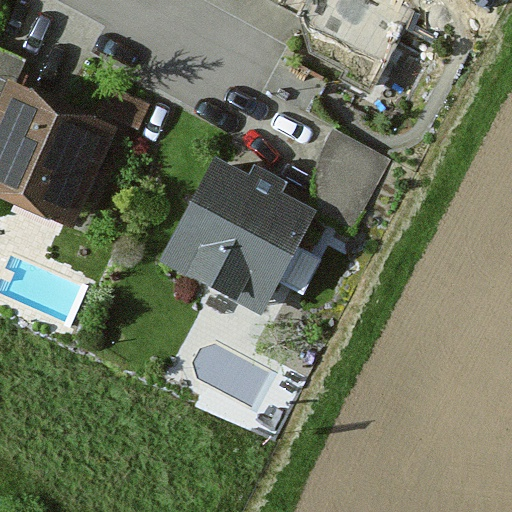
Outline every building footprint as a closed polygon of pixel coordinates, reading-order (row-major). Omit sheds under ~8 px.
[(255,0),(272,9),(277,0),(255,0)] [(319,0),(294,44),(409,108),(469,0),(319,0)] [(0,191),(64,217),(103,121),(16,86),(26,61),(0,50),(0,191)] [(302,194),(357,224),(395,154),(339,124),(302,194)] [(299,209),(200,155),(143,258),(242,312),(299,209)]
